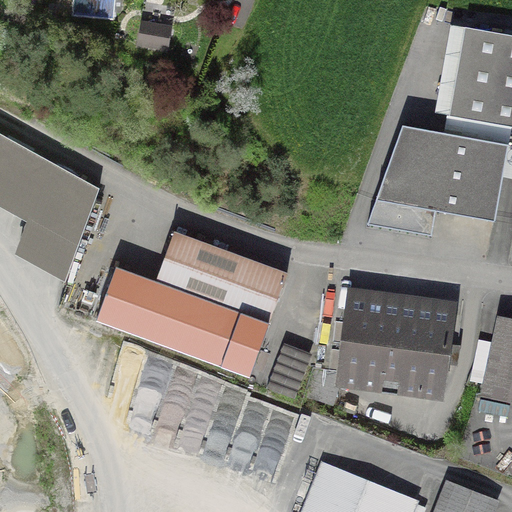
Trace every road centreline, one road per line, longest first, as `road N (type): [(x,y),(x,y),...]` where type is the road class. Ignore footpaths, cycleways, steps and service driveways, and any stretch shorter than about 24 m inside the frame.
road 1 (track): [(0,117),(200,225),(290,244)]
road 2 (residential): [(290,244),(511,284)]
road 3 (unknown): [(103,432),(141,462),(243,511)]
